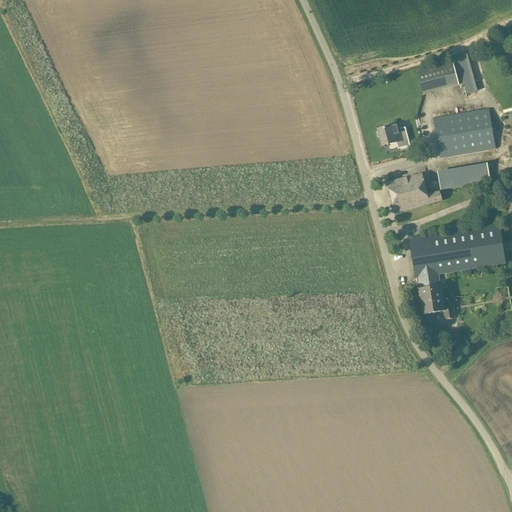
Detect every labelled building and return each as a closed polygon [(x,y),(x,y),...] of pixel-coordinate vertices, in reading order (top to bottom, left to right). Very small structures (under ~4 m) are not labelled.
[(466,52),(455,55),(465,95),(477,92),(466,52)] [(422,94),(457,85),(452,62),(417,71),(422,94)] [(489,110),(433,119),(440,159),(495,150),(489,110)] [(378,130),(382,147),(398,143),(399,148),(409,145),(405,128),(399,130),(398,125),(378,130)] [(486,182),(483,165),(437,173),(440,190),(486,182)] [(440,192),(427,194),(423,174),(388,183),(394,213),(442,202),(440,192)] [(419,290),(420,290),(424,316),(444,312),(445,321),(455,319),(451,299),(443,300),(441,286),(439,276),(504,265),(500,225),(409,240),(415,279),(418,279),(419,290)]
